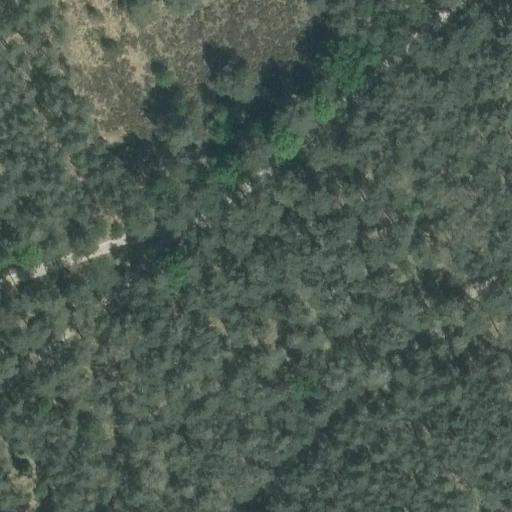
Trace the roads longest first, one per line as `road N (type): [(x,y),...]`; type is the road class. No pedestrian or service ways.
road 1 (track): [(442,0),(158,226)]
road 2 (track): [(158,226),(0,359)]
road 3 (track): [(0,287),(158,226)]
